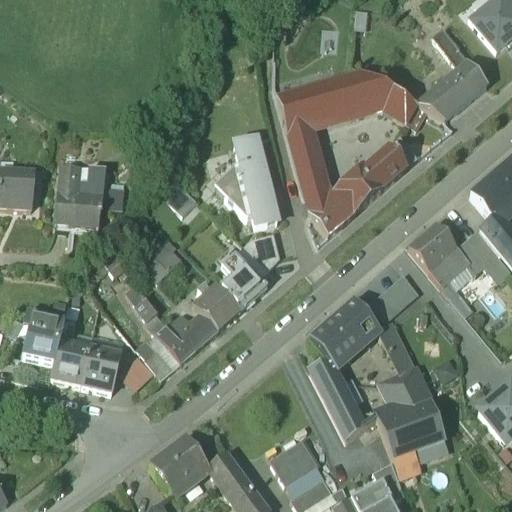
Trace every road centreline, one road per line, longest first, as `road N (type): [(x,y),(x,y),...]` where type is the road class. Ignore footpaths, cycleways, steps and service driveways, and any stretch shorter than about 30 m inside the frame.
road 1 (residential): [(511,133),(330,292),(128,450)]
road 2 (residential): [(0,399),(113,431),(128,450)]
